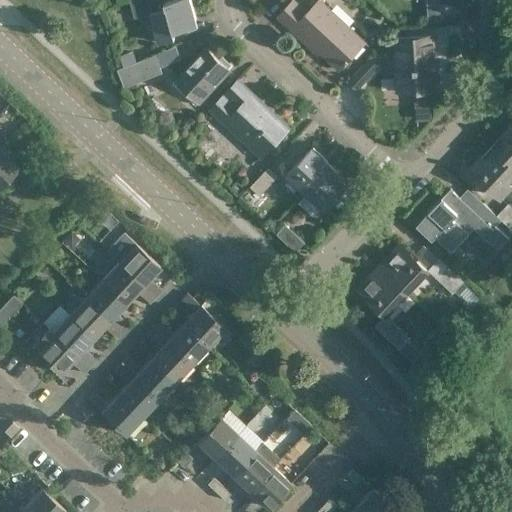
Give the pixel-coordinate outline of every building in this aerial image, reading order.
[(165,0),(129,0),(135,18),(150,14),(158,42),(175,37),(174,32),(190,28),(188,23),(197,20),(190,0),(172,0),(166,2),(165,0)] [(363,39),(348,25),(321,0),(317,0),(307,11),(295,0),(291,0),(277,16),(309,46),(314,40),(322,47),(319,50),(340,70),(353,55),(350,53),(363,39)] [(440,11),(428,12),(429,21),(441,20),(440,11)] [(406,37),(397,37),(400,89),(413,88),(415,119),(431,118),(429,88),(436,87),(433,35),(406,37)] [(206,47),(179,76),(176,79),(200,101),(230,69),(206,47)] [(124,68),(137,62),(132,51),(119,56),(124,68)] [(124,88),(160,74),(153,56),(137,62),(124,68),(117,70),(124,88)] [(379,65),(371,57),(349,80),(358,89),(379,65)] [(240,78),(212,108),(262,155),(289,127),(253,93),(254,92),(240,78)] [(511,123),(502,134),(504,136),(494,146),(511,163),(511,123)] [(511,183),(511,182),(511,163),(494,146),(484,157),(483,156),(470,169),(501,197),(511,185),(511,183)] [(16,162),(0,148),(0,147),(0,184),(19,165),(18,164),(22,160),(20,158),(16,162)] [(287,175),(305,192),(315,181),(331,164),(313,147),(287,175)] [(315,181),(305,192),(324,210),(350,182),(331,164),(315,181)] [(268,168),(250,187),(260,196),(278,178),(268,168)] [(475,211),(460,197),(451,189),(416,225),(432,240),(435,237),(448,250),(465,232),(468,234),(474,227),(497,249),(509,237),(497,226),(502,220),(497,215),(483,203),(475,211)] [(497,215),(502,220),(511,229),(511,206),(509,203),(497,215)] [(277,233),(296,251),(304,242),(285,225),(277,233)] [(155,295),(161,288),(149,277),(160,266),(135,243),(119,261),(155,295)] [(416,260),(399,243),(380,263),(409,291),(429,270),(418,259),(416,260)] [(440,258),(429,270),(453,293),(464,281),(440,258)] [(119,261),(102,278),(127,301),(137,290),(149,301),(155,295),(119,261)] [(409,291),(380,263),(359,286),(376,302),(375,304),(386,315),(409,291)] [(117,311),(127,301),(102,278),(86,296),(123,330),(129,323),(117,311)] [(193,311),(183,322),(208,345),(225,326),(200,304),(187,292),(180,299),(193,311)] [(0,322),(1,324),(5,320),(21,303),(12,294),(0,307),(0,322)] [(94,336),(104,325),(116,337),(123,330),(86,296),(69,313),(94,336)] [(53,330),(90,365),(96,358),(84,347),(94,336),(69,313),(53,330)] [(400,349),(408,340),(411,337),(390,318),(379,329),(400,349)] [(191,362),(208,345),(183,322),(174,333),(160,320),(154,327),(191,362)] [(191,362),(154,327),(147,334),(161,347),(151,358),(174,380),(191,362)] [(60,372),(71,360),(84,371),(90,365),(53,330),(36,349),(60,372)] [(158,397),(174,380),(151,358),(141,368),(127,356),(121,363),(158,397)] [(142,415),(158,397),(121,363),(115,370),(128,382),(118,393),(142,415)] [(118,393),(108,404),(95,392),(88,398),(102,411),(125,433),(142,415),(118,393)] [(291,423),(299,414),(294,409),(285,418),(291,423)] [(197,440),(215,457),(237,432),(219,415),(197,440)] [(11,436),(19,427),(13,421),(4,430),(11,436)] [(215,457),(232,473),(255,449),(237,432),(215,457)] [(255,449),(232,473),(250,489),(272,465),(279,458),(262,442),(255,449)] [(185,452),(177,460),(184,466),(191,458),(185,452)] [(291,482),(290,482),(272,465),(250,489),(268,507),(291,482)] [(352,467),(346,474),(354,482),(360,476),(352,467)] [(216,491),(222,484),(214,476),(208,483),(216,491)] [(231,492),(222,484),(216,491),(225,499),(231,492)] [(41,487),(24,505),(31,511),(63,511),(65,510),(41,487)] [(372,487),(356,504),(364,511),(393,511),(396,509),(372,487)] [(330,498),(322,506),(327,511),(328,511),(336,503),(330,498)]
